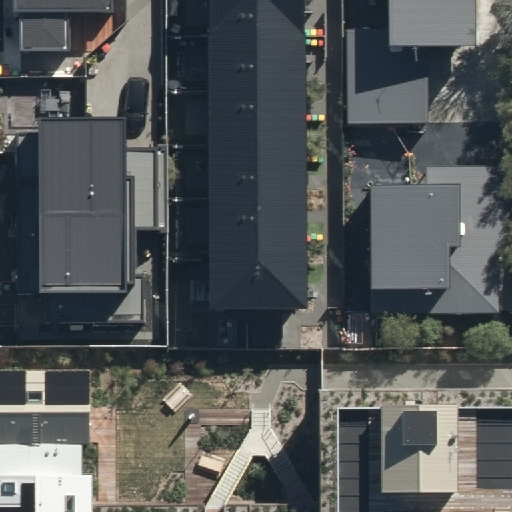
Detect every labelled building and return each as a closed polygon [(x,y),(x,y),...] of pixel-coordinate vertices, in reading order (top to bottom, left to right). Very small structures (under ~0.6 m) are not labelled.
[(215,0),(216,42),(303,41),(302,0),(215,0)] [(468,0),(397,0),(398,32),(352,33),(353,121),(423,120),(422,46),(469,46),(468,0)] [(216,42),(217,94),(303,93),(303,41),(216,42)] [(217,94),(217,148),(304,148),(303,93),(217,94)] [(32,129),(12,129),(12,290),(38,290),(38,319),(139,319),(139,271),(129,271),(129,225),(160,225),(160,145),(118,145),(118,113),(32,113),(32,129)] [(218,205),(304,205),(304,148),(217,148),(218,205)] [(509,161),(420,162),(420,181),(363,182),(364,309),(510,308),(509,161)] [(218,260),(304,259),(304,205),(218,205),(218,260)] [(218,260),(219,308),(305,308),(304,259),(218,260)] [(91,368),(0,367),(0,511),(511,511),(511,390),(320,390),(320,503),(92,502),(92,475),(82,475),(82,444),(91,443),(91,368)]
